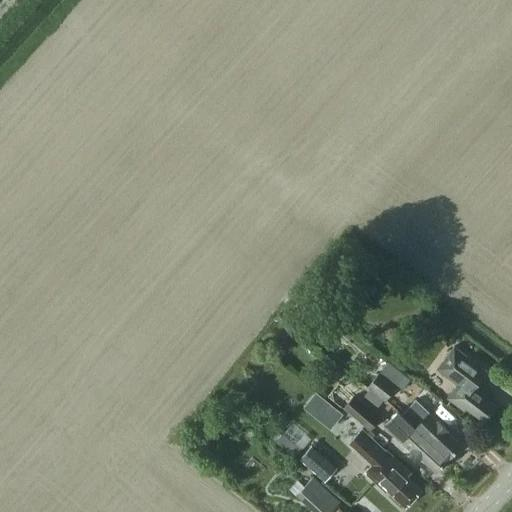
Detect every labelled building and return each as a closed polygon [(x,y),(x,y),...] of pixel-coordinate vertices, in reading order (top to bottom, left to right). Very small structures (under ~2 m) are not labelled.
[(332,308),(346,288),(336,281),(322,301),(332,308)] [(295,310),(287,318),(295,325),(303,317),(295,310)] [(467,407),(485,421),(496,406),(488,400),(493,394),(479,383),(488,372),(454,346),(437,368),(458,384),(448,397),(465,410),(467,407)] [(385,399),(399,382),(382,367),(368,385),(385,399)] [(316,392),(304,407),(331,429),(343,414),(316,392)] [(343,407),(370,430),(381,418),(354,395),(343,407)] [(414,426),(449,459),(462,445),(446,430),(446,428),(416,399),(401,413),(414,426)] [(449,459),(414,426),(398,411),(385,424),(400,440),(416,456),(421,457),(437,472),(449,459)] [(362,429),(349,442),(373,464),(365,472),(385,490),(387,490),(405,506),(420,489),(407,477),(411,473),(362,429)] [(295,457),(305,447),(286,430),(276,440),(295,457)] [(337,469),(312,446),(299,459),(324,482),(337,469)] [(329,511),(340,500),(313,477),(306,485),(298,479),(288,490),(313,511),(329,511)]
